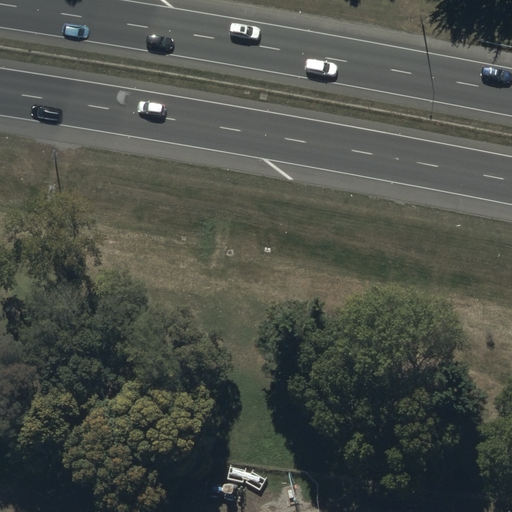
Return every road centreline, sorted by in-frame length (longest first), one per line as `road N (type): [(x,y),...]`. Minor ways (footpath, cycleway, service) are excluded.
road 1 (motorway): [(0,4),(511,94)]
road 2 (motorway): [(511,181),(0,94)]
